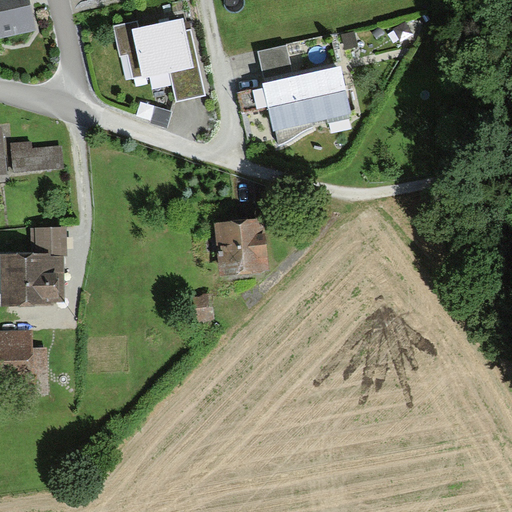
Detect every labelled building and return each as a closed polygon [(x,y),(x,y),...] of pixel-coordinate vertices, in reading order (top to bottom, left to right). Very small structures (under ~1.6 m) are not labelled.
[(0,0),(0,38),(27,32),(19,0),(0,0)] [(140,80),(141,83),(170,76),(177,106),(205,99),(197,67),(189,69),(178,25),(139,35),(136,24),(111,30),(118,60),(125,58),(131,83),(140,80)] [(286,49),(257,56),(278,145),(310,125),(345,116),(335,74),(294,83),(286,49)] [(154,124),(166,126),(168,115),(156,112),(154,124)] [(10,149),(12,176),(60,173),(59,152),(28,154),(28,148),(10,149)] [(260,227),(217,232),(223,279),(266,273),(260,227)] [(0,264),(0,299),(1,309),(58,305),(55,261),(0,264)] [(212,321),(211,300),(191,301),(192,322),(212,321)] [(27,339),(0,339),(0,382),(46,382),(46,353),(28,353),(27,339)]
